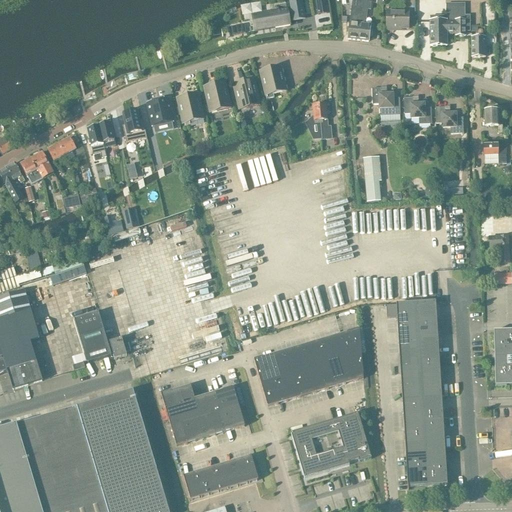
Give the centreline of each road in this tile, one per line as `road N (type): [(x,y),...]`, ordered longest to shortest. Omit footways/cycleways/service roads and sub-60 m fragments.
road 1 (residential): [(477,83),(361,52),(279,49),(135,87),(89,111)]
road 2 (unclassified): [(475,511),(460,294)]
road 3 (residential): [(395,511),(380,306)]
road 4 (unclassified): [(0,414),(133,374)]
